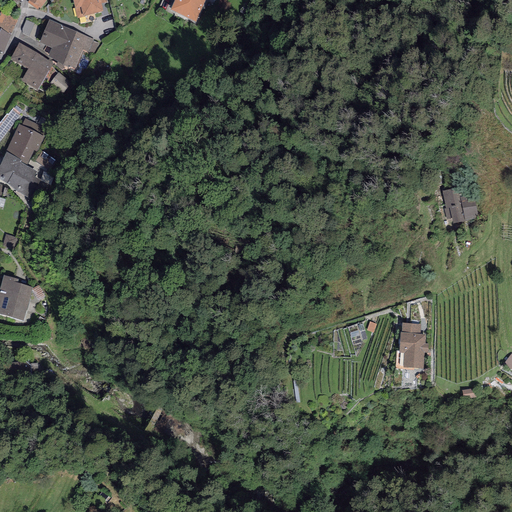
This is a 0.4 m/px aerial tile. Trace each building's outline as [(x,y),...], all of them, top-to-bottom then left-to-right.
[(27,0),(27,1),(40,9),(46,0),(27,0)] [(72,0),(76,19),(103,13),(101,4),(107,3),(106,0),(72,0)] [(206,0),(176,0),(170,13),(196,24),(206,0)] [(94,40),(49,21),(39,45),(51,50),(47,59),(75,70),(83,50),(88,52),(94,40)] [(11,36),(0,31),(0,30),(0,54),(3,55),(11,36)] [(54,65),(19,45),(11,61),(27,70),(20,82),(38,92),(54,65)] [(71,83),(59,74),(50,85),(63,95),(71,83)] [(20,160),(28,162),(34,151),(37,153),(44,138),(42,137),(46,129),(25,120),(22,127),(19,126),(9,148),(20,160)] [(7,154),(0,168),(0,181),(8,186),(16,193),(33,201),(40,181),(34,179),(36,172),(21,164),(21,162),(7,154)] [(457,189),(441,192),(447,220),(451,219),(452,225),(479,220),(474,195),(459,198),(457,189)] [(20,281),(3,277),(0,288),(0,315),(24,322),(32,289),(19,285),(20,281)] [(369,320),(366,330),(374,332),(377,323),(369,320)] [(423,370),(424,354),(428,354),(428,344),(425,344),(426,336),(420,335),(421,325),(401,323),(399,352),(396,352),(396,366),(403,367),(403,368),(423,370)] [(511,354),(503,365),(511,371),(511,354)] [(29,362),(9,363),(10,383),(30,382),(29,362)] [(476,389),(463,391),(464,399),(477,397),(476,389)]
